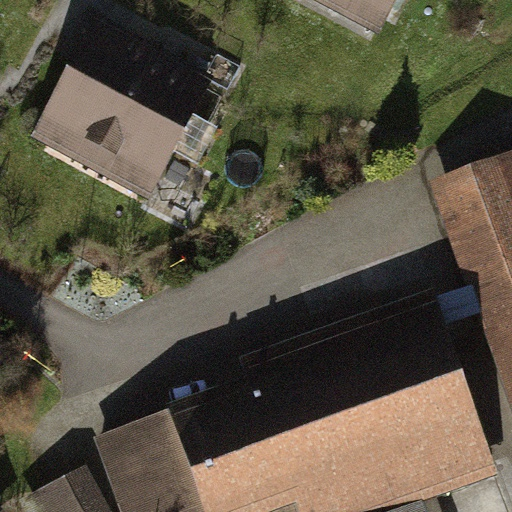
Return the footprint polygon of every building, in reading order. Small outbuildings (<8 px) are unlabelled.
[(395,0),(300,0),(374,39),(395,0)] [(204,81),(87,21),(25,138),(142,200),(204,81)] [(511,148),(421,182),(511,436),(511,148)] [(498,474),(434,290),(241,358),(247,377),(168,407),(169,411),(93,437),(120,511),(281,511),(299,506),(300,511),(443,511),(439,498),(498,474)] [(111,511),(87,466),(20,502),(25,511),(111,511)]
